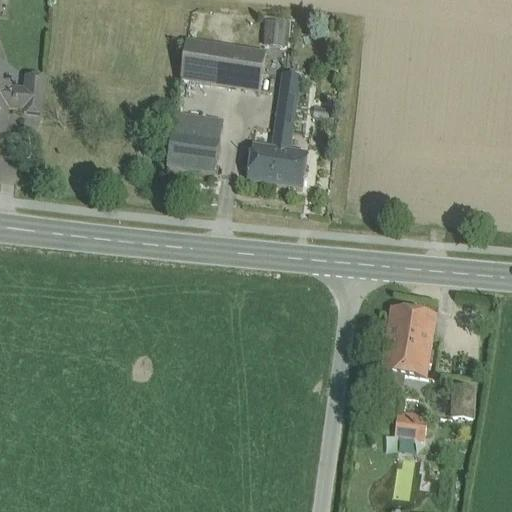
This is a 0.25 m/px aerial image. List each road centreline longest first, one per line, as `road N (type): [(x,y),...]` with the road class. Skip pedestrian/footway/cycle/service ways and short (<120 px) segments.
road 1 (secondary): [(0,227),(355,258)]
road 2 (residential): [(355,258),(322,511)]
road 3 (secondary): [(355,258),(511,275)]
